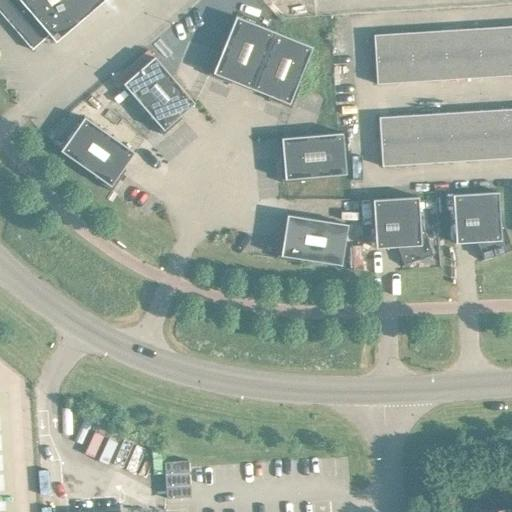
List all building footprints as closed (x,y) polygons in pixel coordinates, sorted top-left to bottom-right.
[(0,0),(0,4),(28,38),(46,23),(55,33),(93,0),(0,0)] [(241,76),(250,80),(273,23),(235,8),(220,45),(218,45),(218,43),(217,43),(208,66),(231,76),(232,75),(230,74),(231,72),(241,76)] [(511,17),(373,27),(376,76),(511,67),(511,17)] [(273,23),(250,80),(260,84),(269,88),(269,89),(267,89),(267,90),(290,100),(300,76),(299,76),(298,77),(296,76),(311,39),(273,23)] [(180,109),(178,108),(194,94),(154,48),(122,75),(149,106),(148,107),(147,106),(146,107),(162,126),(181,110),(180,109)] [(511,100),(378,108),(381,158),(511,150),(511,100)] [(90,168),(111,182),(125,161),(124,161),(122,161),(134,144),(84,108),(60,142),(93,166),(92,167),(91,167),(90,168)] [(305,169),(345,166),(342,124),(280,129),(282,150),(280,150),(280,149),(279,149),(281,174),(306,172),(306,171),(305,171),(305,169)] [(511,242),(500,207),(499,207),(497,183),(452,186),(455,235),(477,234),(483,251),(511,242)] [(432,247),(420,212),(419,212),(417,188),(372,191),(375,240),(397,238),(403,256),(432,247)] [(300,250),(340,257),(347,216),(286,206),(283,227),(281,226),(281,225),(280,225),(276,250),(301,254),(301,253),(300,252),(300,250)] [(511,511),(511,500),(480,503),(480,511),(511,511)]
